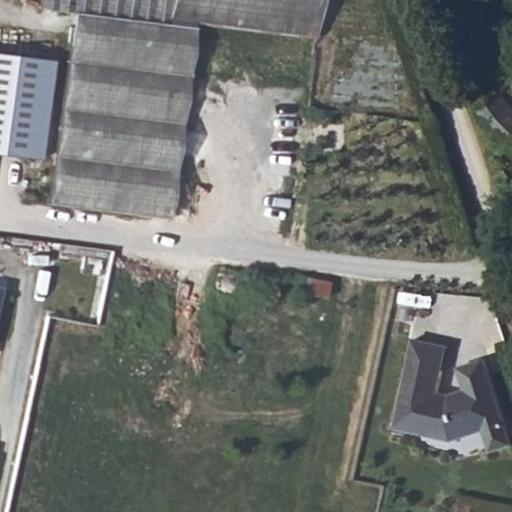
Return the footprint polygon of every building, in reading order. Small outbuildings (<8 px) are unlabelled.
[(193,26),(307,39),(311,0),(31,0),(30,10),(58,14),(36,204),(170,220),(193,26)] [(0,151),(31,155),(42,56),(12,53),(13,36),(0,34),(0,151)] [(473,76),(476,82),(482,108),(511,147),(511,82),(511,81),(511,44),(507,37),(494,47),(498,55),(473,76)] [(304,273),(300,285),(328,293),(331,280),(304,273)] [(406,343),(387,432),(444,444),(476,433),(497,426),(476,363),(450,372),(457,393),(440,399),(430,396),(434,377),(418,374),(424,347),(406,343)] [(439,350),(424,347),(418,374),(434,377),(439,350)] [(497,426),(476,433),(483,454),(504,447),(497,426)]
